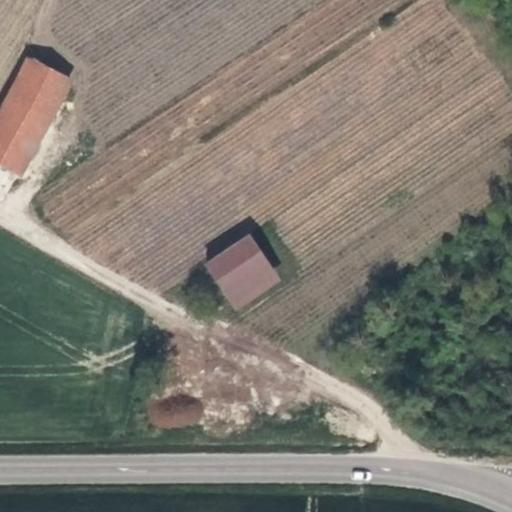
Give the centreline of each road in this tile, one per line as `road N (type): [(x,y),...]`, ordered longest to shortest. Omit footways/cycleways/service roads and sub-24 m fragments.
road 1 (unknown): [(0,207),(110,277),(354,389),(394,425),(418,472)]
road 2 (tertiary): [(444,474),(0,471)]
